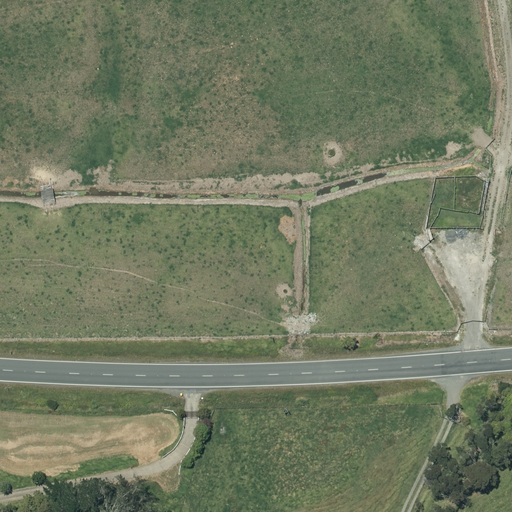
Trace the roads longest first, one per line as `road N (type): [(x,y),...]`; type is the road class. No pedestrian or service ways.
road 1 (primary): [(0,370),(105,377),(511,354)]
road 2 (track): [(425,511),(449,451),(468,357)]
